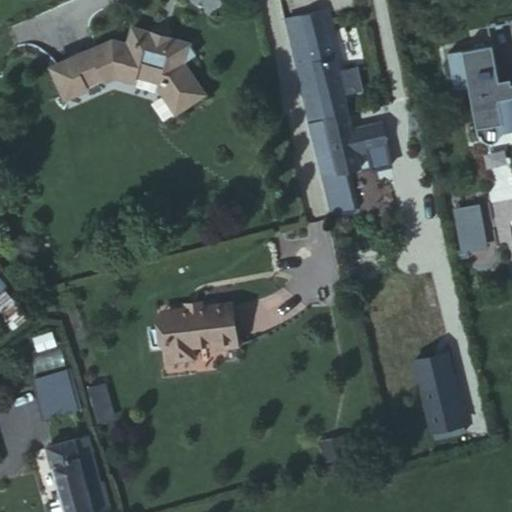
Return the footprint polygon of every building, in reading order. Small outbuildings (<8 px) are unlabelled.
[(362,120),(382,116),(378,97),(397,93),(392,69),(373,73),(360,11),(324,19),(346,121),(362,117),(362,120)] [(127,52),(69,77),(81,105),(99,97),(117,89),(127,85),(150,90),(152,85),(184,91),(202,49),(180,44),(179,49),(166,47),(167,42),(145,37),(141,55),(127,52)] [(210,59),(202,49),(184,91),(188,97),(182,101),(196,118),(222,98),(198,69),(210,59)] [(511,60),(468,73),(479,109),(492,105),(506,153),(509,153),(511,157),(511,156),(511,60)] [(81,105),(69,77),(64,79),(78,112),(101,101),(99,97),(81,105)] [(127,85),(117,89),(119,94),(129,90),(149,95),(150,90),(127,85)] [(362,120),(346,124),(359,180),(362,179),(367,203),(385,200),(380,175),(395,172),(391,157),(421,150),(416,127),(386,133),(382,116),(362,120)] [(385,200),(367,203),(370,218),(389,214),(385,200)] [(460,253),(487,249),(479,203),(452,207),(460,253)] [(344,258),(348,284),(389,277),(385,252),(344,258)] [(420,255),(392,261),(397,284),(424,278),(420,255)] [(5,290),(0,293),(0,310),(7,320),(20,311),(5,290)] [(31,305),(19,315),(41,342),(53,332),(31,305)] [(261,356),(255,314),(224,317),(208,319),(192,321),(193,330),(186,331),(191,372),(216,369),(215,357),(236,355),(237,360),(261,356)] [(45,386),(54,423),(81,416),(74,380),(45,386)] [(118,393),(104,398),(114,431),(129,427),(118,393)] [(73,507),(74,511),(118,511),(103,468),(88,474),(81,456),(56,464),(70,500),(73,507)] [(70,500),(64,502),(67,509),(73,507),(70,500)]
